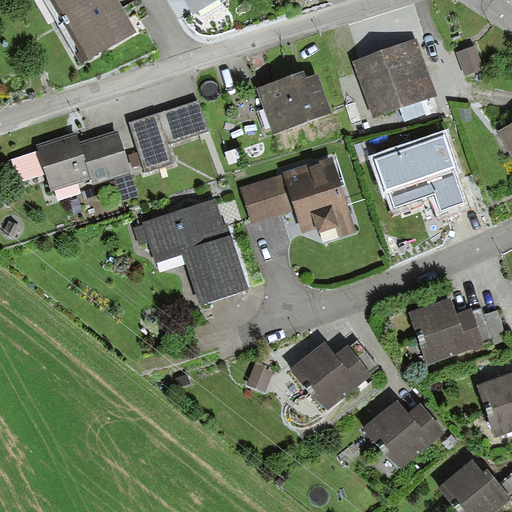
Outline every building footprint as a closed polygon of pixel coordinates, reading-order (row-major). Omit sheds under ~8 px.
[(51,0),(85,61),(135,33),(127,17),(117,0),(51,0)] [(184,0),(194,17),(224,0),(184,0)] [(418,41),(354,64),(375,121),(438,98),(418,41)] [(473,46),(455,55),(466,78),(484,69),(473,46)] [(297,79),(259,92),(274,136),(332,116),(319,77),(306,82),(304,76),(297,79)] [(198,103),(131,125),(147,173),(174,165),(168,147),(208,134),(198,103)] [(511,127),(499,134),(511,158),(511,127)] [(80,131),(35,145),(50,194),(87,182),(89,188),(134,175),(121,133),(85,145),(80,131)] [(421,150),(376,164),(392,214),(424,204),(429,220),(467,207),(446,142),(421,150)] [(275,177),(241,189),(252,224),(294,210),(303,234),(316,230),(318,236),(338,230),(340,238),(356,233),(330,156),(314,161),(308,159),(278,169),(275,177)] [(217,200),(134,226),(140,246),(149,243),(156,264),(184,256),(200,308),(250,293),(229,224),(225,225),(217,200)] [(450,301),(409,316),(428,368),(506,341),(497,313),(484,318),(481,310),(456,318),(450,301)] [(326,343),(291,371),(326,415),(382,371),(357,340),(336,356),(326,343)] [(511,375),(477,387),(496,439),(511,433),(511,375)] [(397,403),(364,429),(401,474),(447,437),(421,406),(408,417),(397,403)] [(463,475),(441,494),(457,511),(502,511),(511,503),(511,499),(488,473),(484,477),(473,465),(463,475)]
